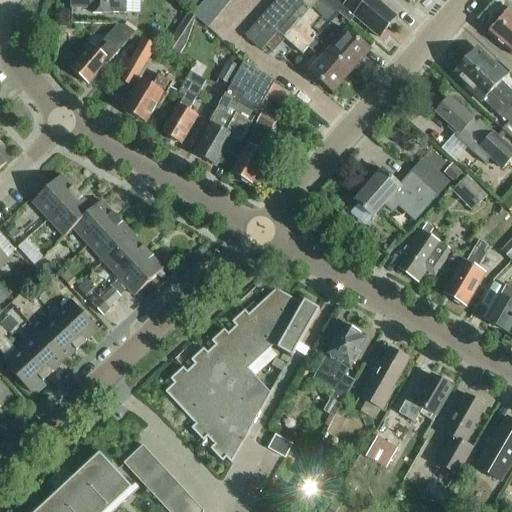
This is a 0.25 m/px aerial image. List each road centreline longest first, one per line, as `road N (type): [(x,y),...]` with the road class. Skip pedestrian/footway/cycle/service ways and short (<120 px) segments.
road 1 (residential): [(260,232),(469,0)]
road 2 (tertiary): [(260,232),(511,377)]
road 3 (tertiary): [(68,124),(260,232)]
road 4 (unclassified): [(260,232),(105,378)]
road 5 (residential): [(105,378),(222,504)]
road 6 (unclassified): [(105,378),(0,474)]
